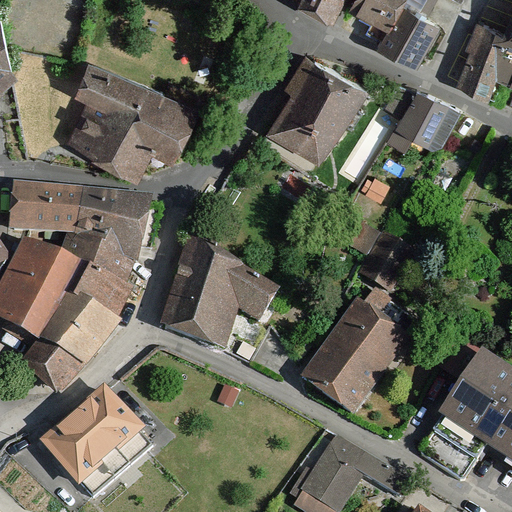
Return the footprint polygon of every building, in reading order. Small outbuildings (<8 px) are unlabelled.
[(301,0),(298,10),(349,27),(353,16),(358,0),(301,0)] [(358,0),(353,16),(396,40),(388,54),(427,71),(449,29),(415,20),(420,0),(358,0)] [(44,79),(0,3),(0,87),(7,100),(44,79)] [(511,46),(477,31),(464,80),(511,100),(511,46)] [(376,104),(316,65),(267,139),(328,178),(376,104)] [(208,119),(96,70),(77,114),(89,119),(73,156),(145,187),(155,164),(183,176),(208,119)] [(455,119),(423,101),(402,139),(433,157),(455,119)] [(356,198),(382,215),(398,192),(372,174),(356,198)] [(23,198),(20,238),(91,244),(95,204),(23,198)] [(166,212),(95,204),(91,244),(68,266),(99,279),(142,299),(166,212)] [(0,218),(0,281),(14,274),(0,253),(0,247),(12,234),(0,218)] [(386,233),(360,271),(392,293),(419,255),(386,233)] [(282,279),(191,239),(158,320),(185,332),(221,352),(239,310),(264,321),(282,279)] [(68,266),(32,252),(0,306),(0,331),(55,357),(99,279),(68,266)] [(133,335),(142,299),(99,279),(55,357),(102,379),(133,335)] [(410,322),(360,288),(298,377),(348,412),(410,322)] [(511,372),(475,349),(431,417),(511,468),(511,372)] [(155,443),(109,394),(51,449),(96,497),(155,443)] [(395,493),(405,477),(330,433),(292,496),(317,511),(340,511),(364,474),(395,493)]
